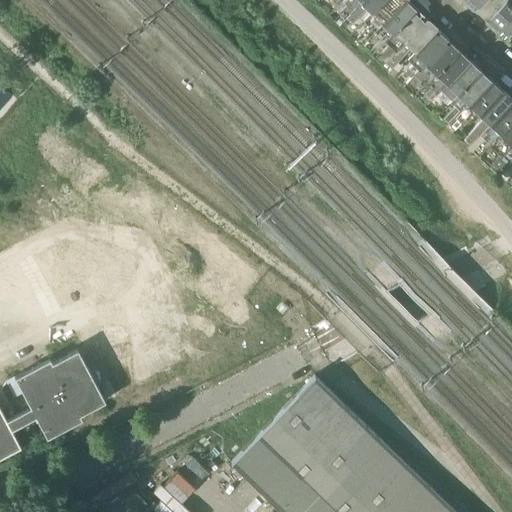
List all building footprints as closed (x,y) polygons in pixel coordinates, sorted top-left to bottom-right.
[(341,0),(346,5),(340,13),(345,18),(361,0),(341,0)] [(361,0),(345,18),(352,23),(366,7),(371,12),(382,0),(361,0)] [(356,38),(363,43),(403,0),(382,0),(371,12),(376,17),(356,38)] [(388,28),(393,33),(415,8),(406,0),(403,0),(363,43),(369,49),(388,28)] [(464,0),(475,9),(483,0),(464,0)] [(483,0),(475,9),(485,19),(503,0),(483,0)] [(511,0),(503,0),(485,19),(496,29),(511,11),(511,0)] [(390,45),(378,57),(384,63),(426,19),(415,8),(393,33),(397,37),(390,45)] [(507,40),(511,34),(511,11),(496,29),(507,40)] [(409,48),(414,52),(436,28),(426,19),(384,63),(391,68),(398,61),(409,48)] [(404,72),(411,78),(448,39),(436,28),(414,52),(407,60),(411,64),(404,72)] [(421,80),(425,85),(458,49),(448,39),(411,78),(405,85),(411,91),(421,80)] [(426,104),(439,91),(441,89),(469,59),(458,49),(425,85),(430,89),(420,98),(426,104)] [(469,59),(441,89),(446,95),(451,99),(479,69),(469,59)] [(393,77),(395,75),(399,71),(398,70),(402,65),(398,61),(391,68),(388,72),(393,77)] [(442,118),(448,124),(490,79),(479,69),(451,99),(451,100),(449,102),(453,106),(442,118)] [(474,109),(479,114),(502,90),(490,79),(448,124),(454,130),(454,129),(474,109)] [(469,144),(479,135),(511,100),(502,90),(479,114),(483,118),(464,139),(469,144)] [(479,135),(490,145),(511,120),(511,99),(511,100),(479,135)] [(491,164),(511,141),(511,120),(490,145),(480,155),(490,164),(491,164)] [(509,157),(511,159),(511,141),(491,164),(497,170),(509,157)] [(44,432),(107,402),(79,343),(16,373),(31,404),(10,413),(19,433),(40,423),(44,432)] [(230,462),(282,511),(457,511),(314,375),(230,462)] [(0,453),(19,445),(0,401),(0,453)]
